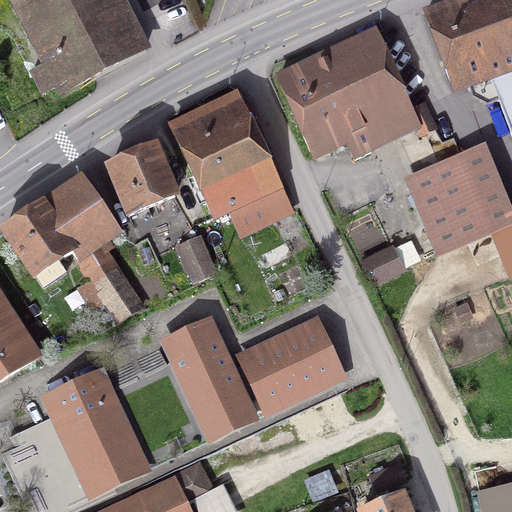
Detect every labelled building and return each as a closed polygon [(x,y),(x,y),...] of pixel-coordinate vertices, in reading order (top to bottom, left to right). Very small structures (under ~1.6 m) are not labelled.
[(119,0),(10,0),(46,68),(31,75),(42,96),(56,89),(59,94),(145,50),(119,0)] [(511,0),(467,0),(425,16),(454,93),(490,79),(511,138),(511,0)] [(390,123),(397,139),(417,129),(408,112),(411,111),(375,33),(278,80),(313,160),(346,144),(355,161),(371,153),(363,136),(390,123)] [(237,99),(171,130),(213,219),(263,195),(265,201),(279,194),(277,189),(279,188),(237,99)] [(408,112),(417,129),(421,137),(436,130),(425,108),(411,111),(408,112)] [(155,152),(109,171),(129,217),(174,198),(155,152)] [(410,183),(439,254),(492,232),(462,161),(410,183)] [(58,264),(72,254),(78,262),(107,243),(117,235),(81,181),(2,234),(34,280),(36,279),(43,290),(65,275),(58,264)] [(511,225),(494,233),(511,277),(511,225)] [(112,251),(107,243),(78,262),(77,264),(89,283),(80,289),(95,312),(106,304),(119,324),(140,312),(115,272),(117,271),(107,254),(112,251)] [(195,284),(214,276),(199,243),(181,251),(195,284)] [(286,243),(261,256),(267,268),(292,256),(286,243)] [(449,272),(475,261),(469,247),(443,258),(449,272)] [(363,264),(373,285),(401,272),(391,251),(363,264)] [(0,382),(38,359),(0,300),(0,382)] [(199,350),(173,362),(195,409),(210,402),(225,435),(254,421),(207,321),(190,329),(199,350)] [(240,359),(267,415),(342,380),(315,324),(240,359)] [(47,404),(91,498),(146,472),(102,378),(85,387),(82,380),(61,390),(64,396),(47,404)] [(198,466),(170,480),(185,509),(213,494),(198,466)] [(404,481),(398,467),(370,479),(376,493),(404,481)] [(184,511),(170,481),(103,511),(184,511)] [(511,511),(511,488),(480,496),(483,511),(511,511)] [(367,511),(409,511),(403,497),(367,511)]
